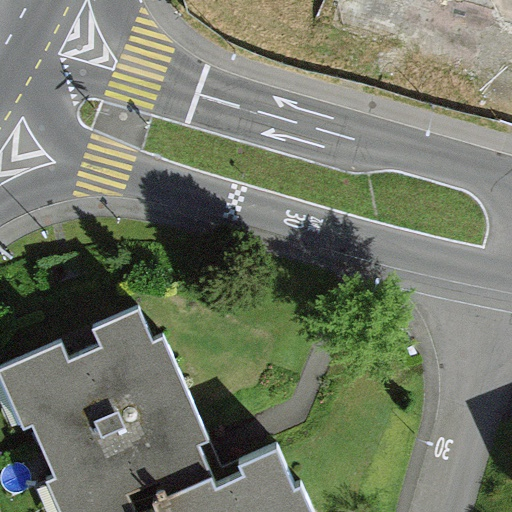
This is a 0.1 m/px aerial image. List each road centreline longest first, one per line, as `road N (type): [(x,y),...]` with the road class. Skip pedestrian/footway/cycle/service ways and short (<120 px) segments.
road 1 (residential): [(511,184),(141,74),(10,8)]
road 2 (residential): [(106,176),(511,288)]
road 3 (residential): [(450,511),(511,304)]
road 4 (residential): [(10,8),(44,115),(106,176)]
